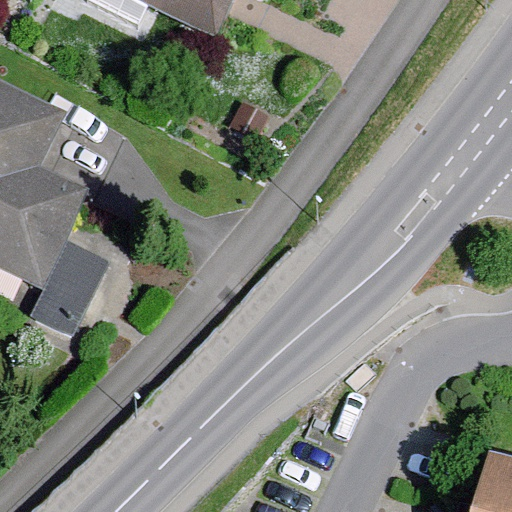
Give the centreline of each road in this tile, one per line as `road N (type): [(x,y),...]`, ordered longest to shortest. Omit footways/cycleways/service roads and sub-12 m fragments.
road 1 (residential): [(434,0),(227,275),(0,499)]
road 2 (secondary): [(130,511),(412,219),(493,121)]
road 3 (residential): [(511,342),(436,355),(403,389),(345,511)]
